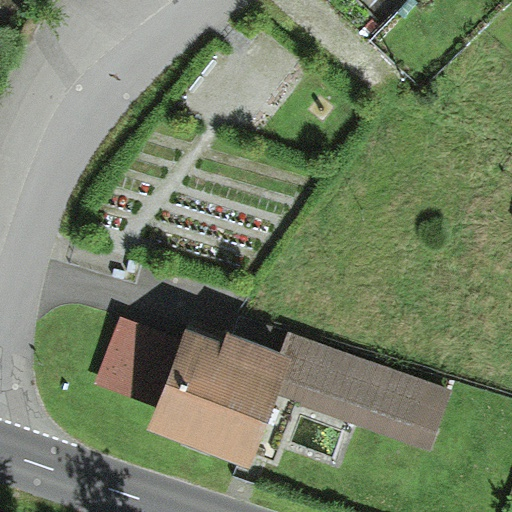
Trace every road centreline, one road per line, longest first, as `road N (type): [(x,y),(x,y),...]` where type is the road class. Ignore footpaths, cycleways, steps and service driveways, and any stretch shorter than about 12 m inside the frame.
road 1 (residential): [(0,326),(55,159),(126,63),(202,0)]
road 2 (tertiary): [(183,511),(0,450)]
